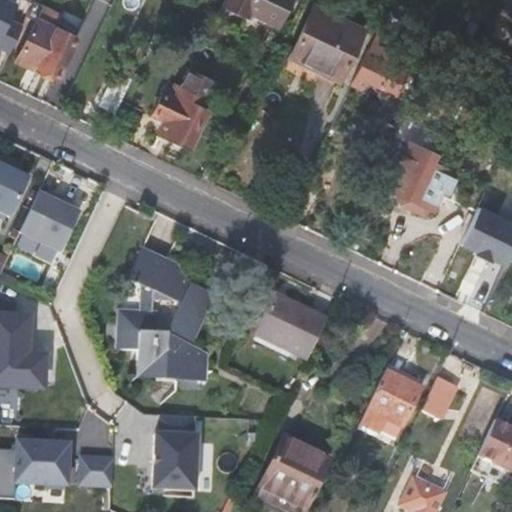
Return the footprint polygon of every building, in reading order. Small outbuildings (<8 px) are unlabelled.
[(0,0),(0,37),(9,19),(16,4),(8,0),(0,0)] [(60,13),(34,0),(33,0),(27,13),(36,17),(22,47),(41,58),(37,67),(56,76),(75,35),(54,25),(60,13)] [(224,0),(223,3),(247,15),(249,11),(276,25),(288,0),(224,0)] [(314,4),(287,56),(337,81),(364,29),(314,4)] [(9,19),(0,37),(0,47),(8,52),(22,25),(9,19)] [(161,49),(171,29),(158,23),(149,44),(161,49)] [(376,32),(367,50),(405,67),(413,50),(376,32)] [(17,57),(37,67),(41,58),(22,47),(17,57)] [(405,67),(367,50),(355,75),(393,93),(405,67)] [(114,69),(97,105),(115,112),(132,77),(114,69)] [(171,95),(165,92),(162,90),(150,114),(163,121),(157,134),(188,149),(205,111),(202,109),(214,85),(184,71),(176,86),(171,95)] [(168,83),(165,92),(171,95),(176,86),(168,83)] [(372,174),(387,182),(406,144),(391,136),(372,174)] [(406,144),(387,182),(384,187),(432,211),(450,171),(431,161),(434,154),(408,140),(406,144)] [(0,213),(8,217),(26,178),(0,166),(0,213)] [(18,233),(59,252),(78,213),(37,193),(18,233)] [(505,264),(511,249),(511,220),(479,204),(460,242),(475,250),(473,252),(489,260),(491,257),(505,264)] [(174,264),(142,249),(126,278),(139,285),(137,315),(122,314),(119,351),(135,352),(136,359),(140,360),(139,373),(201,376),(202,350),(181,348),(208,294),(169,274),(174,264)] [(14,255),(11,270),(36,276),(40,262),(14,255)] [(324,318),(272,293),(252,334),(254,335),(250,345),(282,359),(286,350),(304,359),(324,318)] [(0,304),(0,386),(40,388),(41,357),(24,357),(13,356),(14,342),(24,343),(25,319),(11,318),(11,305),(0,304)] [(24,357),(24,343),(14,342),(13,356),(24,357)] [(385,370),(359,422),(396,440),(422,387),(385,370)] [(453,381),(437,374),(423,403),(438,410),(453,381)] [(150,489),(194,492),(197,436),(192,436),(193,418),(158,416),(157,434),(153,433),(150,489)] [(511,429),(494,421),(477,457),(511,473),(511,429)] [(302,511),(329,458),(283,436),(258,485),(289,501),(285,509),(290,511),(302,511)] [(14,484),(66,487),(67,445),(15,443),(14,451),(0,450),(0,499),(13,500),(14,484)] [(79,486),(110,487),(111,460),(80,459),(79,486)] [(435,511),(442,497),(407,481),(394,511),(395,511),(435,511)] [(289,501),(258,485),(253,495),(285,509),(289,501)] [(234,511),(239,502),(228,498),(221,511),(234,511)]
